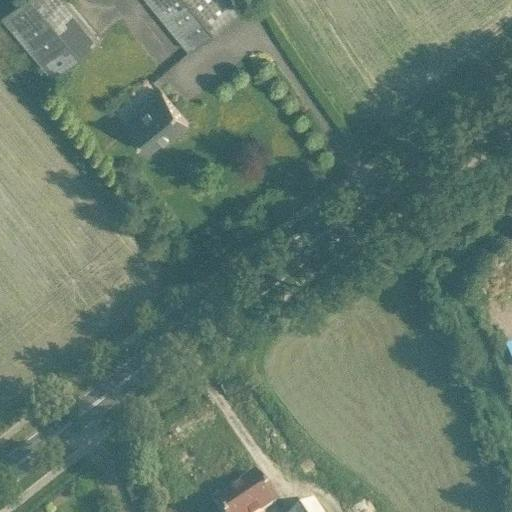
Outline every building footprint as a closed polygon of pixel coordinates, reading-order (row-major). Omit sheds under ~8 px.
[(19,0),(1,15),(53,77),(102,35),(72,0),(19,0)] [(150,0),(177,34),(190,49),(239,9),(231,0),(150,0)] [(127,125),(148,150),(162,139),(164,142),(188,122),(163,91),(139,111),(141,113),(127,125)] [(214,502),(220,511),(263,511),(276,504),(256,474),(214,502)] [(321,511),(315,502),(300,511),(321,511)]
